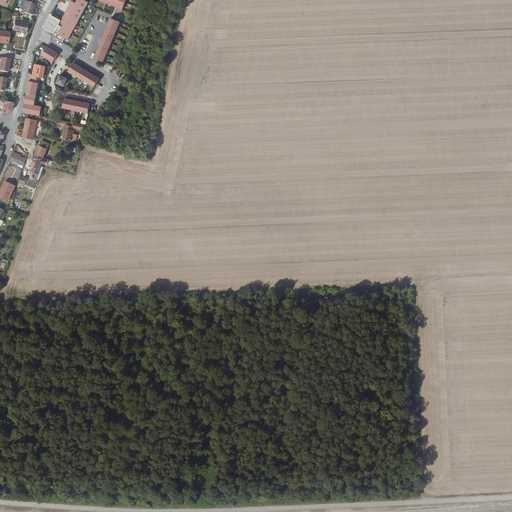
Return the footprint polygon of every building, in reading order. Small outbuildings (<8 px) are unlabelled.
[(30,13),(34,2),(29,0),(19,0),(19,4),(22,5),(20,11),(28,13),(30,13)] [(67,38),(89,1),(87,0),(77,0),(76,3),(71,1),(61,19),(50,13),(49,15),(46,21),(44,26),(53,31),(52,34),(62,40),(64,37),(67,38)] [(126,0),(101,0),(123,10),(126,0)] [(119,22),(110,18),(92,57),(101,61),(119,22)] [(11,29),(24,32),(25,22),(13,20),(11,29)] [(57,52),(46,45),(41,53),(52,60),(57,52)] [(0,56),(0,69),(6,71),(8,58),(0,56)] [(73,61),(68,70),(93,86),(99,78),(73,61)] [(41,76),(44,65),(34,63),(31,73),(35,73),(35,74),(37,75),(41,76)] [(33,103),(37,82),(35,81),(37,75),(35,74),(35,73),(31,73),(29,72),(20,110),(37,114),(39,105),(33,103)] [(65,77),(58,74),(55,81),(62,84),(65,77)] [(0,102),(2,103),(0,108),(0,109),(8,110),(12,101),(11,101),(0,97),(0,102)] [(63,97),(61,106),(86,112),(88,102),(63,97)] [(32,138),(37,119),(27,117),(26,124),(24,124),(21,136),(32,138)] [(69,141),(71,130),(72,130),(73,126),(63,124),(61,132),(62,132),(62,135),(61,139),(69,141)] [(43,157),(50,138),(42,135),(37,146),(34,155),(43,157)] [(19,156),(20,154),(12,151),(10,156),(18,159),(19,156)] [(46,164),(48,159),(43,157),(34,155),(32,160),(41,163),(46,164)] [(23,163),(23,161),(18,159),(10,156),(8,159),(23,165),(23,163)] [(35,180),(40,165),(41,163),(32,160),(30,165),(32,166),(30,172),(35,173),(33,180),(35,180)] [(11,191),(3,186),(0,190),(0,196),(7,200),(11,191)]
